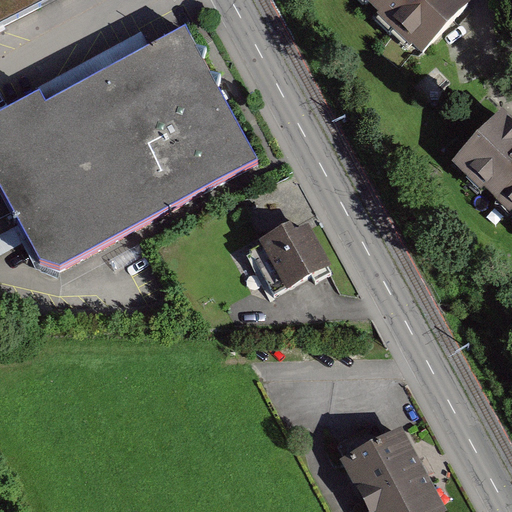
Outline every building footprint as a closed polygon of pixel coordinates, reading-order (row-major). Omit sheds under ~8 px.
[(0,0),(0,33),(66,0),(0,0)] [(465,0),(357,0),(418,61),(472,7),(465,0)] [(180,25),(0,121),(0,226),(12,220),(46,283),(257,169),(180,25)] [(511,117),(506,112),(453,168),(511,224),(511,117)] [(252,257),(275,299),(332,268),(308,226),(252,257)] [(444,511),(403,437),(341,472),(363,511),(444,511)]
